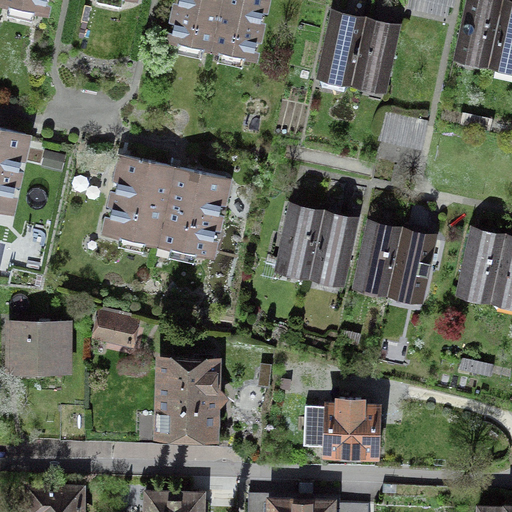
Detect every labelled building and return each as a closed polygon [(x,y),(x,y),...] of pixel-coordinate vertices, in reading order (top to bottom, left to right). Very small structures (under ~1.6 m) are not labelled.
[(0,0),(0,1),(10,4),(34,9),(44,11),(46,0),(0,0)] [(244,55),(252,57),(264,0),(178,0),(171,39),(179,41),(203,46),(220,50),(244,55)] [(449,3),(436,0),(409,0),(409,5),(446,13),(449,3)] [(490,59),(502,3),(487,0),(466,0),(455,52),(490,59)] [(511,5),(502,3),(490,59),(511,63),(511,5)] [(34,9),(10,4),(7,14),(31,19),(34,9)] [(352,77),(353,77),(365,22),(330,14),(318,70),(320,70),(319,77),(322,86),(344,90),(350,84),(352,77)] [(387,85),(399,29),(365,22),(353,77),(387,85)] [(203,46),(179,41),(177,51),(201,56),(203,46)] [(244,55),(220,50),(218,60),(242,65),(244,55)] [(466,124),(475,126),(477,115),(468,113),(466,124)] [(385,115),(381,136),(421,145),(426,124),(385,115)] [(487,117),(477,115),(475,126),(485,128),(487,117)] [(0,127),(0,207),(9,209),(26,133),(0,127)] [(65,154),(45,150),(42,163),(61,168),(65,154)] [(124,154),(107,231),(121,234),(145,239),(172,245),(195,250),(209,253),(226,176),(124,154)] [(311,270),(323,214),(289,207),(276,263),(311,270)] [(323,214),(311,270),(345,278),(357,222),(323,214)] [(355,280),(389,287),(401,231),(367,224),(355,280)] [(435,239),(401,231),(389,287),(423,295),(435,239)] [(458,287),(492,294),(504,238),(470,231),(458,287)] [(145,239),(121,234),(119,244),(142,249),(145,239)] [(511,298),(511,240),(504,238),(492,294),(511,298)] [(195,250),(172,245),(169,255),(193,260),(195,250)] [(128,341),(130,344),(134,342),(131,339),(135,322),(101,314),(96,333),(128,341)] [(11,345),(19,345),(19,365),(66,365),(66,321),(11,321),(11,345)] [(324,325),(322,336),(332,338),(334,327),(324,325)] [(344,329),(341,340),(352,342),(354,332),(344,329)] [(11,365),(19,365),(19,345),(11,345),(11,365)] [(465,369),(475,371),(478,361),(468,358),(465,369)] [(213,404),(221,396),(214,387),(215,361),(162,359),(160,430),(212,431),(213,404)] [(478,361),(475,371),(485,373),(488,363),(478,361)] [(261,362),(258,385),(268,386),(271,363),(261,362)] [(61,427),(61,439),(220,444),(221,396),(213,404),(212,431),(61,427)] [(370,449),(375,449),(376,406),(361,406),(361,397),(339,396),(339,405),(305,404),(303,443),(327,444),(327,447),(330,447),(330,455),(345,455),(346,448),(355,448),(355,456),(370,456),(370,449)] [(29,511),(36,511),(80,511),(81,485),(29,484),(29,511)] [(248,490),(248,511),(264,511),(265,501),(271,502),(271,498),(331,500),(340,500),(340,493),(248,490)] [(204,511),(205,511),(206,502),(199,502),(199,494),(145,492),(144,511),(198,511),(204,511)] [(330,511),(331,500),(271,498),(271,502),(270,511),(330,511)] [(340,500),(331,500),(330,511),(368,511),(369,501),(340,500)] [(511,511),(511,501),(504,502),(504,508),(482,507),(482,509),(479,509),(476,511),(511,511)]
